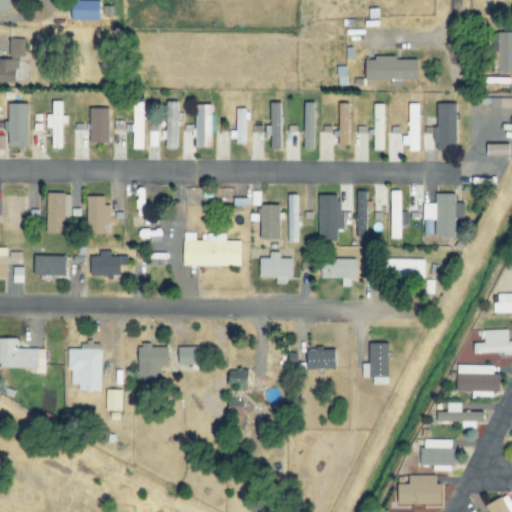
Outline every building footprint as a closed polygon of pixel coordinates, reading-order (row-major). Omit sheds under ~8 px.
[(100,1),(72,0),(72,20),(100,21),(100,1)] [(511,31),(497,32),(498,72),(511,72),(511,31)] [(9,56),(24,57),(25,39),(10,38),(9,56)] [(418,79),(418,59),(396,59),(396,56),(365,57),(366,80),(418,79)] [(0,82),(17,83),(18,59),(0,58),(0,82)] [(511,98),(491,98),(491,107),(511,108),(511,98)] [(178,101),(166,101),(165,148),(177,148),(178,101)] [(143,102),(131,102),(131,131),(133,131),(133,149),(143,149),(143,102)] [(280,149),(281,103),(271,102),(270,126),(265,126),(265,137),(270,137),(270,149),(280,149)] [(314,102),(303,103),(303,150),(314,149),(314,102)] [(339,145),(349,145),(349,103),(338,103),(339,145)] [(405,151),(419,151),(418,103),(407,104),(408,135),(405,136),(405,151)] [(456,103),(436,103),(436,127),(428,127),(428,133),(435,133),(435,150),(457,150),(456,103)] [(212,104),(194,104),(195,148),(213,147),(212,104)] [(384,104),(374,104),(373,150),(384,150),(384,104)] [(108,108),(89,108),(89,143),(109,142),(108,108)] [(247,142),(247,109),(235,109),(235,131),(230,131),(230,142),(247,142)] [(157,146),(157,138),(165,139),(165,132),(158,132),(158,125),(149,125),(148,146),(157,146)] [(488,144),(488,155),(510,155),(510,144),(488,144)] [(367,191),(356,191),(356,237),(366,237),(367,191)] [(391,238),(401,238),(401,191),(391,191),(391,238)] [(64,233),(65,219),(70,220),(71,193),(47,193),(46,233),(64,233)] [(455,238),(455,219),(464,218),(464,203),(455,203),(455,193),(435,194),(435,204),(422,204),(423,222),(435,221),(436,238),(455,238)] [(342,229),(341,194),(317,194),(318,240),(337,240),(337,229),(342,229)] [(287,242),(297,242),(297,195),(288,195),(287,242)] [(105,196),(86,196),(85,232),(104,233),(104,223),(110,224),(110,204),(105,204),(105,196)] [(279,238),(279,205),(258,205),(258,238),(279,238)] [(183,265),(241,266),(241,240),(225,240),(225,234),(206,233),(206,240),(195,240),(195,232),(184,232),(183,265)] [(90,256),(90,276),(120,276),(120,264),(127,264),(127,256),(111,256),(111,250),(99,250),(99,256),(90,256)] [(292,258),(279,258),(279,252),(269,252),(269,258),(259,257),(259,278),(292,278),(292,258)] [(33,275),(66,276),(66,256),(34,255),(33,275)] [(321,278),(345,278),(345,286),(350,286),(350,278),(356,279),(357,259),(321,258),(321,278)] [(425,278),(425,259),(385,258),(385,277),(425,278)] [(511,293),(495,294),(495,313),(511,312),(511,293)] [(472,353),(511,351),(511,341),(508,341),(508,329),(484,330),(484,343),(472,343),(472,353)] [(17,339),(0,338),(0,367),(35,368),(35,373),(45,373),(45,349),(17,348),(17,339)] [(67,348),(66,370),(70,370),(70,384),(77,384),(77,390),(100,391),(101,343),(79,342),(79,349),(67,348)] [(389,343),(368,343),(368,363),(362,363),(362,378),(372,378),(372,385),(389,384),(389,343)] [(165,379),(165,347),(151,346),(151,345),(138,344),(138,379),(165,379)] [(178,366),(202,365),(201,346),(178,347),(178,366)] [(306,370),(335,369),(334,348),(305,349),(306,370)] [(500,374),(494,374),(494,366),(457,365),(456,391),(500,391),(500,374)] [(228,369),(228,384),(248,385),(249,370),(228,369)] [(121,411),(121,389),(105,389),(104,410),(121,411)] [(436,422),(469,421),(469,412),(461,412),(461,403),(447,403),(447,412),(436,412),(436,422)] [(454,470),(454,440),(421,439),(421,466),(433,466),(433,470),(454,470)] [(437,476),(409,475),(409,484),(399,484),(398,504),(442,505),(442,484),(437,484),(437,476)] [(511,511),(501,496),(484,507),(487,511),(511,511)]
